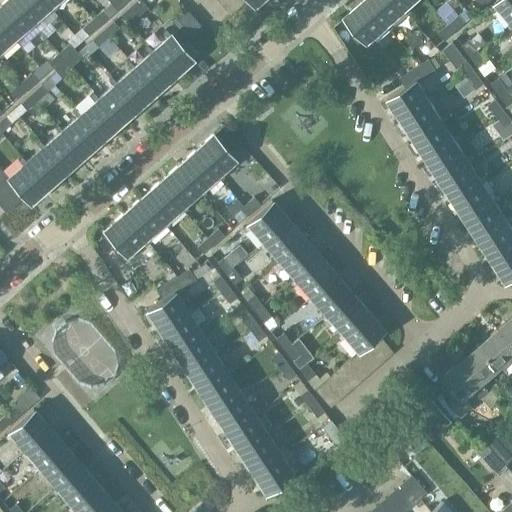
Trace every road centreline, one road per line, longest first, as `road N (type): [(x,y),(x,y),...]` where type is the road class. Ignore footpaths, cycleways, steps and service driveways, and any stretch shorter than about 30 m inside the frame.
road 1 (residential): [(211,99),(413,348),(479,291),(331,0)]
road 2 (residential): [(234,511),(244,503),(62,230)]
road 3 (residential): [(0,344),(141,511)]
road 4 (residential): [(62,230),(211,99)]
road 5 (residential): [(211,99),(325,0)]
